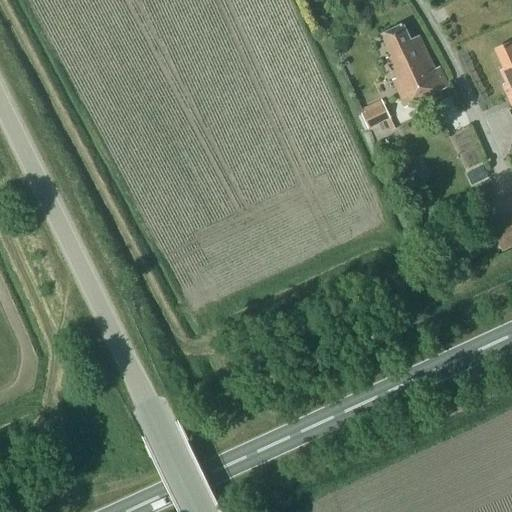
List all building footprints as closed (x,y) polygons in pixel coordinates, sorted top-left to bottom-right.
[(412,40),(404,24),(381,35),(391,57),(386,59),(396,79),(392,81),(406,109),(451,88),(441,67),(436,69),(420,36),(412,40)] [(511,41),(495,49),(503,70),(501,71),(506,84),(502,85),(511,108),(511,41)] [(370,131),(393,119),(385,102),(361,113),(370,131)] [(389,184),(385,185),(388,191),(391,189),(415,179),(412,173),(389,184)] [(511,248),(511,216),(492,225),(504,253),(511,248)]
